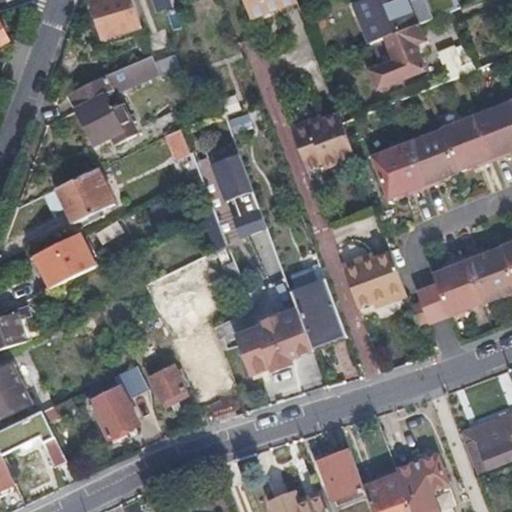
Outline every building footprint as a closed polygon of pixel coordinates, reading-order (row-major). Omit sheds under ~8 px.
[(139,28),(128,0),(110,0),(98,5),(110,39),(139,28)] [(152,0),(157,11),(177,4),(175,0),(152,0)] [(244,0),(252,18),(280,6),(297,0),(244,0)] [(282,11),(300,5),(298,0),(297,0),(280,6),(282,11)] [(386,35),(418,22),(409,0),(358,0),(354,2),(369,42),(386,35)] [(0,51),(12,45),(14,45),(0,17),(0,51)] [(424,38),(418,22),(386,35),(394,58),(371,67),(378,86),(424,68),(414,42),(424,38)] [(156,55),(149,36),(125,46),(132,64),(144,59),(156,55)] [(474,68),(465,42),(453,47),(463,73),(474,68)] [(440,52),(448,79),(463,73),(453,47),(440,52)] [(132,64),(104,76),(111,91),(162,71),(159,64),(156,55),(144,59),(132,64)] [(164,77),(187,68),(183,55),(159,64),(162,71),(164,77)] [(104,76),(93,80),(70,93),(95,143),(113,133),(118,141),(127,136),(106,94),(111,91),(104,76)] [(511,93),(510,94),(511,97),(490,106),(488,104),(460,115),(461,117),(419,135),(418,132),(392,143),(393,146),(372,155),(388,197),(410,189),(411,191),(439,180),(438,178),(480,159),(480,161),(508,150),(506,149),(511,146),(511,93)] [(304,156),(350,139),(343,120),(340,112),(323,118),(294,130),(302,149),(304,156)] [(294,130),(323,118),(321,114),(292,124),(294,130)] [(183,127),(170,133),(179,157),(193,152),(183,127)] [(324,167),(356,155),(350,139),(304,156),(308,167),(322,162),(324,167)] [(240,155),(237,146),(196,161),(227,243),(241,238),(267,228),(240,155)] [(97,169),(56,189),(71,220),(111,200),(97,169)] [(78,234),(33,256),(49,289),(95,267),(78,234)] [(440,286),(451,317),(455,316),(456,318),(470,313),(469,311),(501,298),(502,301),(511,296),(511,241),(503,245),(504,247),(484,254),(483,252),(456,262),(457,264),(435,273),(440,286)] [(346,267),(360,304),(376,299),(388,294),(390,301),(408,294),(391,250),(375,257),(346,267)] [(346,267),(375,257),(373,252),(344,263),(346,267)] [(310,345),(347,331),(328,279),(325,280),(318,263),(284,276),(297,310),(310,345)] [(424,303),(431,323),(432,325),(440,322),(451,317),(440,286),(428,291),(420,293),(424,303)] [(379,305),(390,301),(388,294),(376,299),(379,305)] [(413,307),(420,327),(431,323),(424,303),(413,307)] [(0,316),(0,346),(19,341),(15,318),(28,313),(26,305),(13,309),(13,313),(0,316)] [(310,345),(297,310),(263,323),(264,326),(237,336),(251,375),(270,367),(272,372),(292,365),(290,360),(312,352),(310,345)] [(221,392),(237,385),(228,363),(212,370),(221,392)] [(0,421),(32,406),(14,366),(0,372),(0,421)] [(147,386),(140,370),(126,377),(132,388),(134,392),(147,386)] [(190,401),(176,372),(154,383),(167,412),(190,401)] [(126,377),(114,382),(119,394),(132,388),(126,377)] [(129,405),(138,400),(134,392),(132,388),(119,394),(94,406),(108,439),(138,425),(129,405)] [(511,411),(509,413),(511,420),(511,423),(467,442),(476,467),(479,473),(511,460),(511,411)] [(55,469),(68,461),(45,414),(0,434),(0,452),(2,452),(3,455),(39,437),(55,469)] [(365,485),(351,448),(322,460),(336,496),(340,495),(365,485)] [(443,450),(397,468),(399,473),(413,511),(439,511),(437,506),(460,497),(443,450)] [(0,490),(17,483),(3,455),(0,456),(0,490)] [(413,511),(399,473),(365,485),(375,511),(413,511)] [(299,511),(334,511),(324,484),(306,490),(304,486),(290,490),(291,492),(299,511)] [(278,511),(299,511),(291,492),(273,498),(278,511)]
